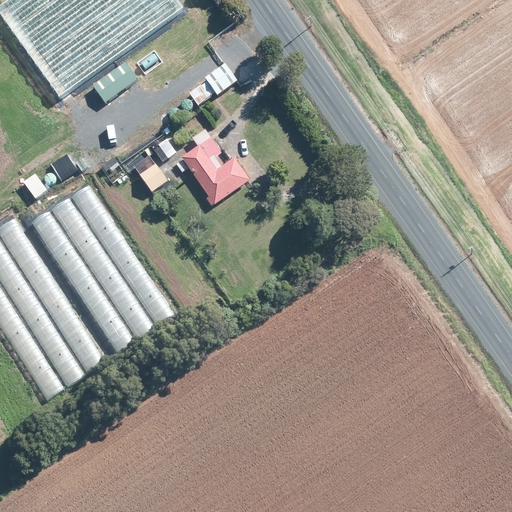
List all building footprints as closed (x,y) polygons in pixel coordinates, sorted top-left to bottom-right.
[(184,13),(174,0),(18,0),(1,13),(64,100),(184,13)] [(142,82),(131,64),(95,88),(106,106),(142,82)] [(240,84),(228,67),(207,81),(219,98),(240,84)] [(214,99),(205,86),(191,97),(200,109),(214,99)] [(201,149),(185,160),(178,165),(184,175),(191,170),(216,207),(253,182),(238,160),(230,166),(208,133),(195,141),(201,149)] [(179,155),(169,141),(161,147),(170,161),(179,155)] [(82,175),(71,156),(53,166),(64,185),(82,175)] [(170,183),(152,158),(136,169),(154,194),(170,183)] [(114,159),(103,169),(111,179),(122,169),(114,159)] [(54,173),(44,180),(51,189),(60,182),(54,173)] [(50,193),(39,176),(26,185),(37,201),(50,193)] [(179,320),(93,188),(35,225),(121,357),(179,320)] [(108,364),(18,222),(0,233),(0,324),(49,401),(108,364)]
